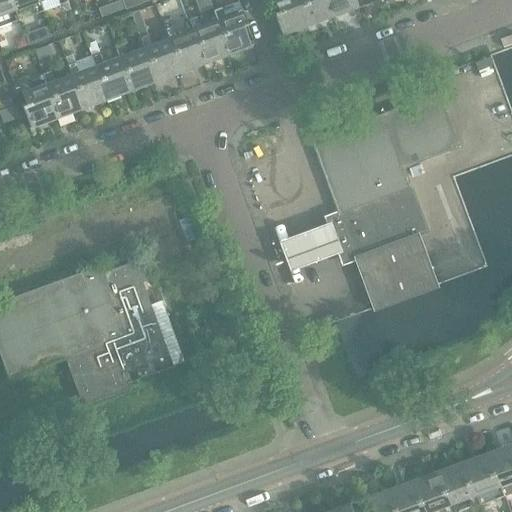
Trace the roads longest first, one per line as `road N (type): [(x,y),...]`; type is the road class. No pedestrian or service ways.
road 1 (unclassified): [(322,456),(199,123)]
road 2 (residential): [(507,12),(199,123)]
road 3 (residential): [(199,123),(0,192)]
road 4 (unclassified): [(173,511),(322,456)]
road 5 (unclassified): [(322,456),(457,405)]
